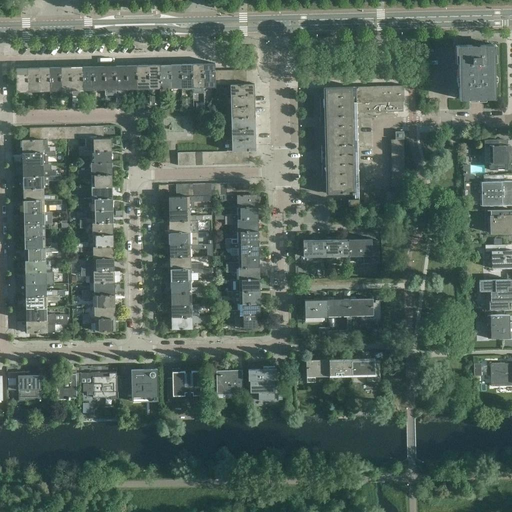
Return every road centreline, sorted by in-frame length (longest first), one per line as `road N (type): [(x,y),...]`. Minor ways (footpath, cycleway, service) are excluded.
road 1 (residential): [(138,349),(282,348),(282,172)]
road 2 (tertiary): [(277,28),(511,23)]
road 3 (tertiary): [(511,13),(277,18)]
road 4 (residential): [(0,61),(198,57),(204,30)]
road 5 (residential): [(135,174),(133,116),(0,122)]
road 6 (residential): [(138,349),(135,174)]
road 7 (tertiary): [(56,34),(204,30)]
road 8 (tertiary): [(203,20),(56,25)]
road 9 (residential): [(135,174),(282,172)]
road 10 (residential): [(282,172),(277,28)]
road 11 (residential): [(9,353),(138,349)]
